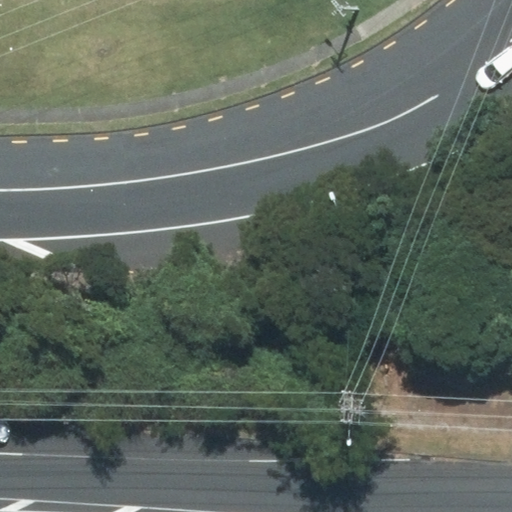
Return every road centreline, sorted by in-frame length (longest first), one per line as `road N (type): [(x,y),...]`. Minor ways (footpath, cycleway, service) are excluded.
road 1 (secondary): [(0,208),(228,187),(423,109),(511,44)]
road 2 (tertiary): [(0,504),(154,511)]
